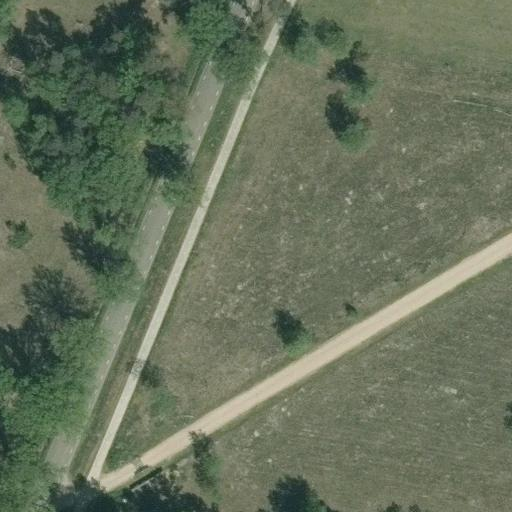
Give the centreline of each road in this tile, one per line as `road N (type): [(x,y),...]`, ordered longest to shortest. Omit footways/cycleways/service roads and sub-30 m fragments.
road 1 (tertiary): [(36,511),(238,0)]
road 2 (track): [(511,246),(81,500)]
